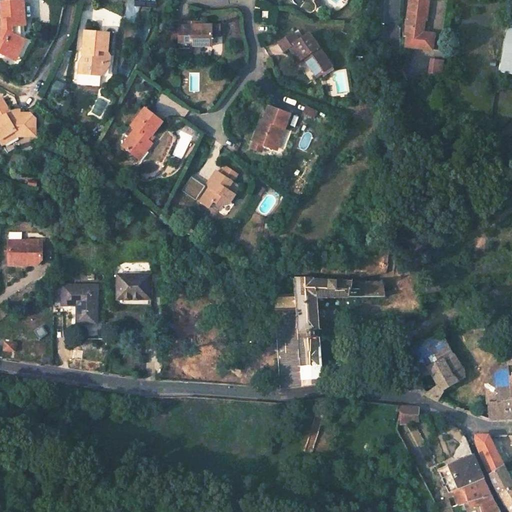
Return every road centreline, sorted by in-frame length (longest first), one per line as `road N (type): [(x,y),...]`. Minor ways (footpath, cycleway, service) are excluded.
road 1 (tertiary): [(0,368),(181,391),(389,396),(470,420)]
road 2 (residential): [(511,141),(405,115),(389,65),(388,0)]
